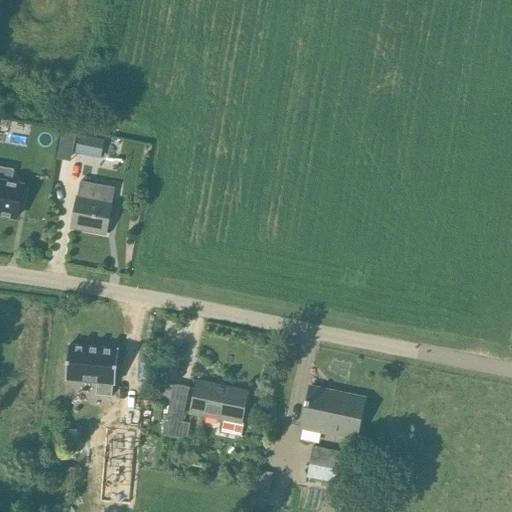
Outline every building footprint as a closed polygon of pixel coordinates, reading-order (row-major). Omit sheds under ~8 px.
[(80,134),(76,152),(101,157),(104,139),(80,134)] [(0,181),(0,215),(16,218),(22,185),(0,181)] [(78,196),(72,229),(106,235),(113,203),(78,196)] [(74,338),(68,373),(68,371),(118,379),(124,345),(74,338)] [(248,392),(198,381),(191,413),(223,420),(220,432),(240,436),(242,424),(241,424),(248,392)] [(191,423),(182,422),(190,387),(174,383),(163,434),(187,440),(191,423)] [(311,387),(302,429),(356,440),(365,398),(311,387)] [(122,498),(133,499),(140,438),(120,436),(117,466),(125,466),(122,498)] [(352,454),(313,446),(309,464),(349,472),(352,454)] [(256,467),(250,498),(267,501),(273,470),(256,467)]
